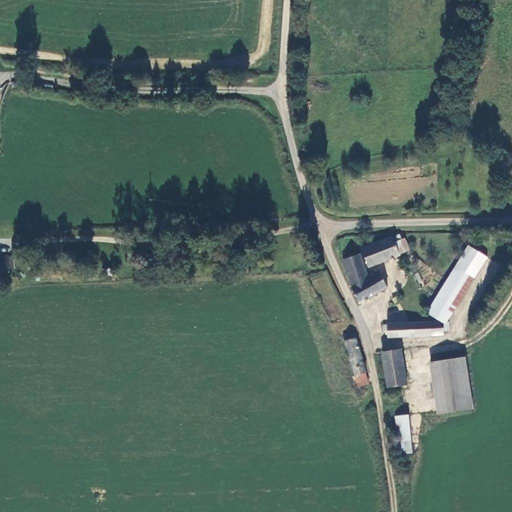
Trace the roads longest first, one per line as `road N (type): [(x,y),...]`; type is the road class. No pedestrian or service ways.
road 1 (unclassified): [(319,227),(366,334),(393,511)]
road 2 (unclassified): [(286,0),(279,89),(319,227)]
road 3 (unclassified): [(319,227),(511,218)]
